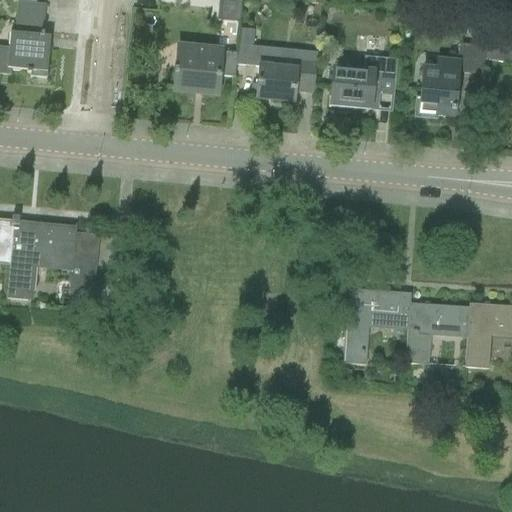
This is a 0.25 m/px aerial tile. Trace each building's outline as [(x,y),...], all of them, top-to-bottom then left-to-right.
[(0,76),(10,77),(10,71),(26,73),(25,75),(29,76),(29,79),(45,81),(48,50),(49,39),(43,38),(42,38),(43,34),(41,34),(43,8),(45,8),(45,6),(35,5),(35,0),(16,0),(14,27),(16,27),(19,27),(19,28),(18,36),(9,36),(9,41),(8,54),(0,52),(0,76)] [(217,0),(216,23),(239,24),(240,0),(217,0)] [(236,55),(235,67),(250,68),(253,32),(238,30),(238,33),(236,55)] [(484,63),(486,49),(458,46),(456,62),(436,60),(435,70),(423,69),(418,116),(453,119),(458,75),(482,77),(484,63)] [(511,50),(487,47),(486,49),(484,63),(511,66),(511,50)] [(233,80),(236,55),(178,50),(177,51),(176,51),(174,71),(173,71),(172,76),(175,77),(174,88),(203,91),(202,95),(216,97),(218,78),(233,80)] [(257,81),(255,101),(293,104),(295,88),(301,88),(301,93),(313,94),(315,74),(316,62),(317,55),(277,51),(276,59),(275,67),(259,66),(257,81)] [(362,73),(333,70),(330,98),(329,98),(328,109),(346,111),(346,109),(369,111),(371,94),(393,96),(396,62),(364,59),(362,73)] [(0,260),(9,261),(14,219),(11,218),(10,229),(0,227),(0,260)] [(9,261),(6,296),(28,298),(31,263),(71,267),(72,258),(74,235),(75,229),(74,229),(73,235),(17,230),(18,224),(18,219),(14,219),(9,261)] [(74,235),(72,258),(96,261),(98,237),(74,235)] [(71,267),(70,280),(94,282),(96,261),(72,258),(71,267)] [(70,280),(68,301),(72,302),(92,303),(94,282),(70,280)] [(367,331),(405,333),(408,296),(346,292),(341,366),(365,368),(367,331)] [(429,338),(465,341),(467,310),(408,306),(409,296),(408,296),(405,333),(406,333),(404,366),(427,368),(429,338)] [(511,340),(511,309),(468,306),(467,310),(465,341),(464,370),(487,371),(489,339),(511,340)]
